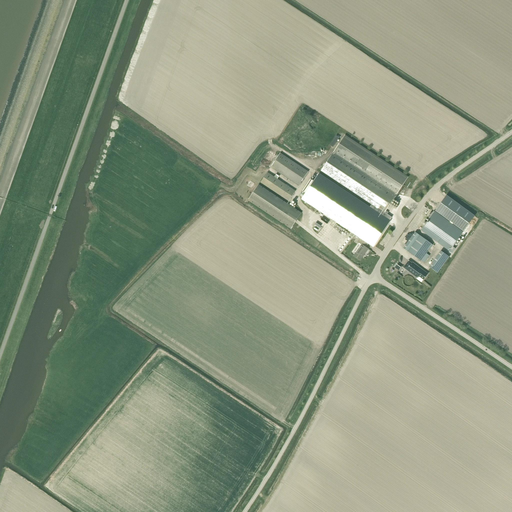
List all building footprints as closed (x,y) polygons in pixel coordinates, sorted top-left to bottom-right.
[(346,136),(322,171),(372,204),(383,212),(384,212),(407,177),(346,136)] [(299,186),(308,172),(280,153),(271,167),(299,186)] [(289,201),(296,191),(267,172),(261,183),(289,201)] [(310,179),(302,192),(305,194),(302,198),(373,245),(392,217),(384,212),(383,212),(372,204),(369,208),(318,174),(313,181),(310,179)] [(291,229),(293,226),(301,213),(259,185),(249,201),(291,229)] [(434,212),(463,231),(471,219),(444,199),(434,212)] [(434,212),(422,228),(451,249),(462,232),(434,212)] [(403,248),(421,261),(424,263),(429,256),(426,253),(433,245),(415,232),(403,248)] [(368,249),(366,247),(368,244),(360,238),(358,242),(360,244),(359,245),(358,245),(354,251),(356,253),(354,256),(360,260),(368,249)] [(441,251),(429,267),(437,273),(449,257),(441,251)] [(412,263),(409,261),(404,267),(406,268),(418,277),(418,276),(424,280),(428,274),(417,266),(412,262),(412,263)]
